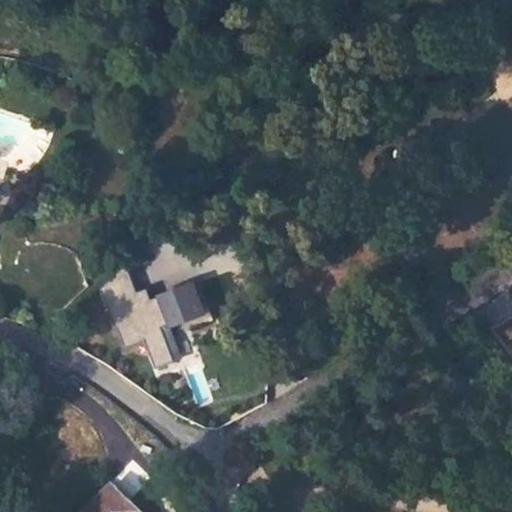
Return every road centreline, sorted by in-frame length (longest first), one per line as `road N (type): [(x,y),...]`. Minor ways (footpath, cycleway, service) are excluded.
road 1 (residential): [(202,459),(511,269)]
road 2 (residential): [(202,459),(39,344),(0,330)]
road 3 (residential): [(484,0),(403,32),(374,32),(344,14),(337,0)]
